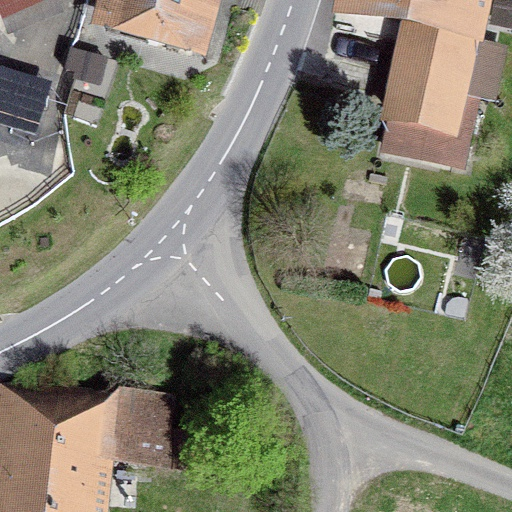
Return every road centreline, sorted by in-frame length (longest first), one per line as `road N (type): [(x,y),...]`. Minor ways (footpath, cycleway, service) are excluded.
road 1 (tertiary): [(291,0),(238,133),(154,248)]
road 2 (residential): [(347,415),(154,248)]
road 3 (tertiary): [(154,248),(79,308),(0,352)]
road 4 (residential): [(511,484),(347,415)]
